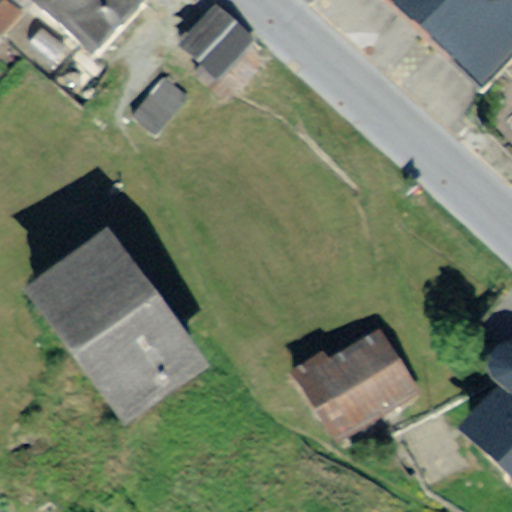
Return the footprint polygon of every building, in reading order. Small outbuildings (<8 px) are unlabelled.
[(144,0),(23,0),(96,53),(144,0)] [(511,0),(373,0),(422,43),(485,97),(511,65),(511,0)] [(250,35),(213,4),(181,41),(218,73),(250,35)] [(166,76),(133,115),(155,133),(188,94),(166,76)] [(38,302),(133,432),(209,376),(114,246),(38,302)] [(304,386),(340,443),(413,396),(377,340),(304,386)] [(511,388),(463,444),(511,488),(511,388)]
